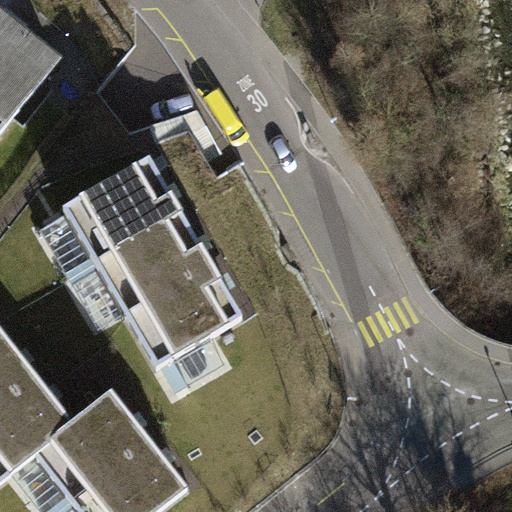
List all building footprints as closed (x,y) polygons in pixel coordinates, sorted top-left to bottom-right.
[(0,60),(24,31),(0,12),(0,60)] [(0,157),(71,68),(24,31),(0,60),(0,157)] [(151,169),(81,211),(116,254),(180,216),(151,169)] [(116,254),(153,302),(211,269),(180,216),(116,254)] [(153,302),(189,347),(241,318),(211,269),(153,302)] [(0,333),(0,407),(36,381),(0,333)] [(0,407),(0,484),(37,457),(73,429),(36,381),(0,407)] [(147,445),(110,401),(73,429),(37,457),(73,502),(147,445)] [(80,511),(159,511),(186,491),(147,445),(73,502),(80,511)]
